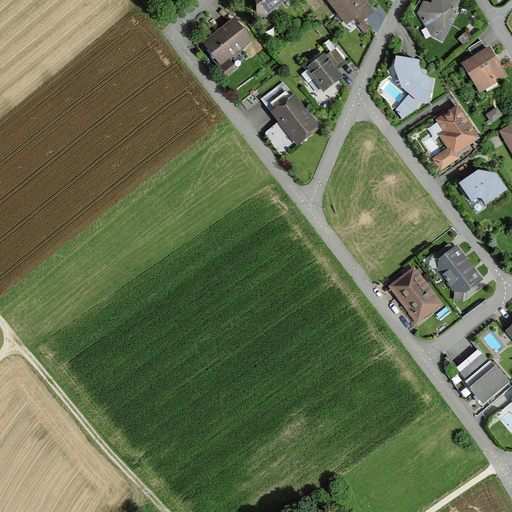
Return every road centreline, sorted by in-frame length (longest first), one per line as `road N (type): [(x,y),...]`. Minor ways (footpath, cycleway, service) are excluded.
road 1 (residential): [(202,0),(179,24),(179,46),(305,206)]
road 2 (residential): [(355,99),(511,291)]
road 3 (track): [(166,511),(14,340)]
road 4 (residential): [(305,206),(422,358)]
road 5 (residential): [(422,358),(501,467)]
